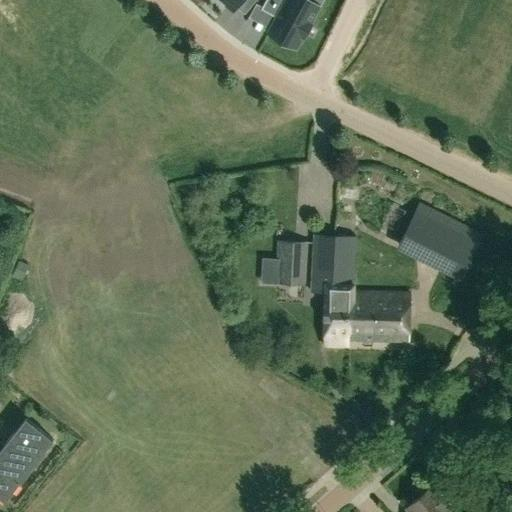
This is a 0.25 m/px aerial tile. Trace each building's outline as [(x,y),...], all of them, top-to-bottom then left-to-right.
[(219,0),(224,4),(225,3),(232,9),(235,6),(244,14),(255,0),(219,0)] [(307,0),(265,0),(261,9),(276,17),(267,32),(295,48),(301,37),(303,38),(311,24),(309,24),(319,6),(307,0)] [(378,231),(399,241),(395,248),(460,280),(484,234),(419,201),(416,207),(409,203),(395,196),(378,231)] [(353,291),(352,291),(355,235),(314,233),(311,290),(325,290),(324,343),(348,344),(348,339),(349,304),(353,304),(353,291)] [(276,283),(304,284),(306,241),(278,240),(276,283)] [(410,293),(353,291),(353,304),(349,304),(348,339),(409,341),(410,293)] [(410,361),(410,346),(365,346),(365,360),(410,361)] [(25,417),(4,444),(0,441),(0,496),(5,500),(53,439),(25,417)] [(452,511),(430,486),(406,507),(410,511),(452,511)]
